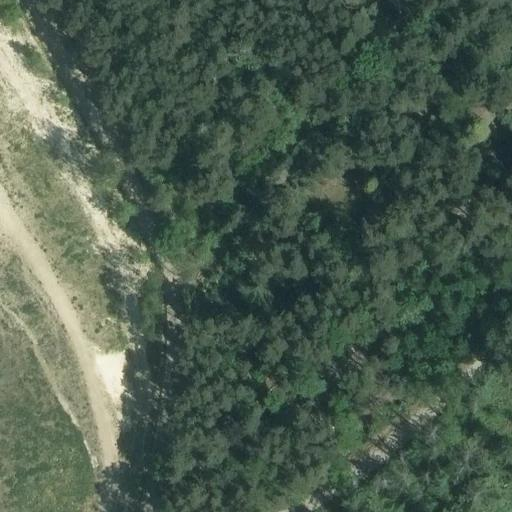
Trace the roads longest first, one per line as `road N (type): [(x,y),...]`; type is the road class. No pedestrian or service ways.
road 1 (track): [(14,0),(135,208),(169,287),(168,423),(147,511)]
road 2 (track): [(298,511),(388,451),(511,337)]
